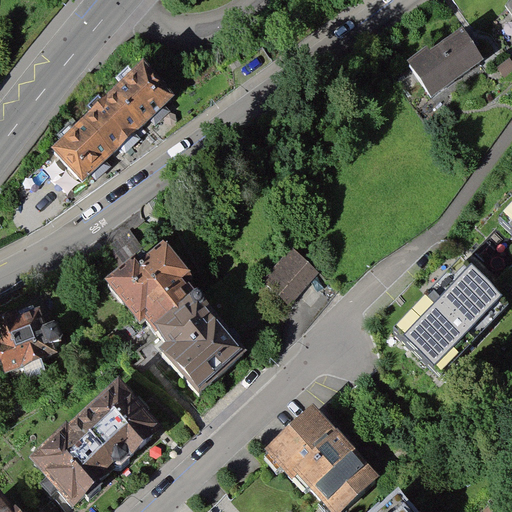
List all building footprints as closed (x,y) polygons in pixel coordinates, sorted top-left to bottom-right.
[(464,28),(408,66),(430,100),(486,62),(464,28)] [(511,62),(510,59),(497,68),(504,79),(511,73),(511,62)] [(117,86),(150,119),(175,95),(142,61),(117,86)] [(117,86),(81,117),(114,152),(150,119),(117,86)] [(114,152),(81,117),(51,146),(82,182),(114,152)] [(113,266),(86,289),(178,394),(220,358),(175,306),(183,299),(125,232),(102,253),(113,266)] [(318,276),(289,252),(261,288),(290,311),(318,276)] [(502,310),(461,271),(397,338),(439,377),(502,310)] [(27,310),(0,320),(0,382),(49,362),(27,310)] [(351,426),(401,392),(382,364),(332,398),(351,426)] [(97,387),(10,472),(49,511),(68,511),(146,437),(97,387)] [(347,511),(376,483),(304,413),(256,461),(308,511),(347,511)] [(393,511),(382,499),(368,511),(393,511)]
